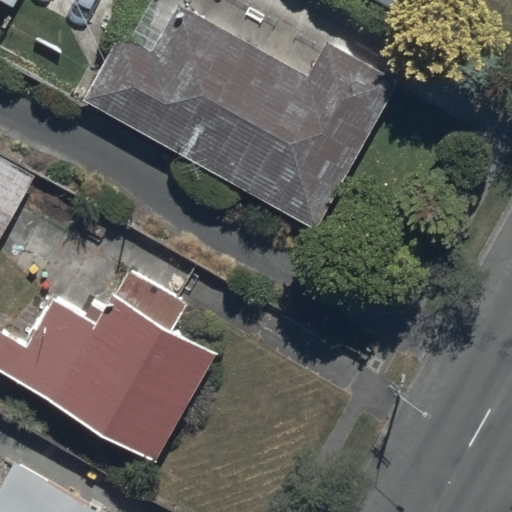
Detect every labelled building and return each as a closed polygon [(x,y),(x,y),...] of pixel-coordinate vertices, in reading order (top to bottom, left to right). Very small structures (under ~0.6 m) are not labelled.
[(376,0),(420,23),(432,0),(376,0)] [(123,26),(83,97),(315,227),(397,81),(322,39),(304,71),(185,4),(160,47),(123,26)] [(0,239),(34,174),(0,156),(0,239)] [(0,331),(0,369),(154,461),(217,354),(175,329),(188,307),(129,272),(104,313),(91,305),(84,316),(56,300),(28,348),(0,331)] [(96,511),(12,463),(0,483),(0,511),(96,511)]
